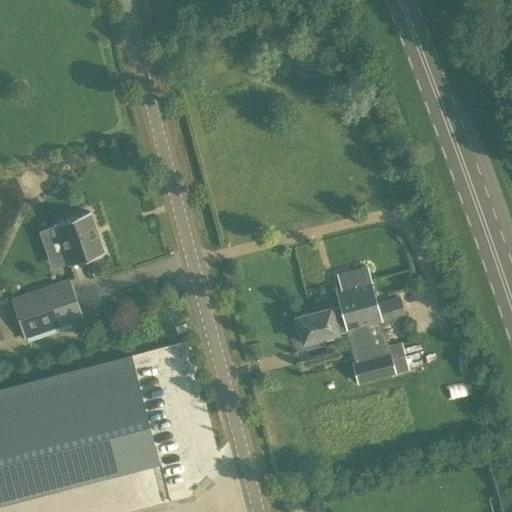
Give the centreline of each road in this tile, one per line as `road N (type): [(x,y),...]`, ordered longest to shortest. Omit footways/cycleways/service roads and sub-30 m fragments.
road 1 (unclassified): [(257,511),(121,0)]
road 2 (primary): [(511,313),(395,0)]
